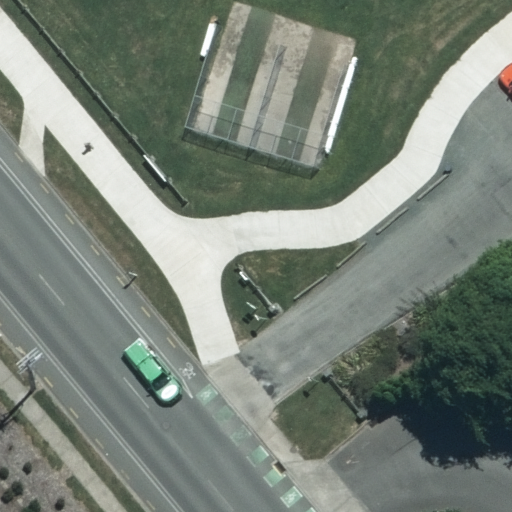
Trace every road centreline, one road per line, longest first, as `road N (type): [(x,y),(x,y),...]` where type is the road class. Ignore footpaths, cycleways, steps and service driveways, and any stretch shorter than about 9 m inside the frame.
road 1 (residential): [(179,442),(511,172)]
road 2 (tertiary): [(179,442),(0,225)]
